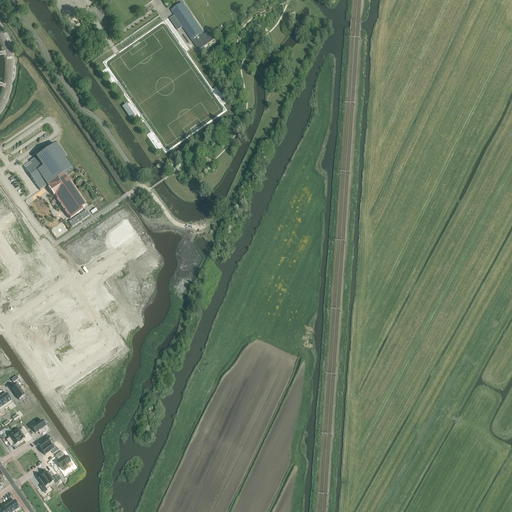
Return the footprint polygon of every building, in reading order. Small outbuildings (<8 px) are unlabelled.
[(182,3),(171,10),(196,46),(199,51),(201,53),(206,50),(204,47),(215,40),(212,35),(209,32),(205,34),(204,35),(203,33),(202,31),(186,8),(182,3)] [(129,101),(124,103),(130,117),(135,115),(129,101)] [(32,164),(25,169),(28,173),(40,191),(47,186),(49,188),(49,189),(51,191),(50,191),(51,191),(70,219),(83,210),(82,208),(86,205),(64,174),(72,169),(64,158),(67,156),(58,143),(31,162),(32,164)] [(33,202),(38,211),(42,208),(38,200),(33,202)] [(6,205),(0,208),(0,213),(1,216),(10,210),(6,205)] [(83,212),(65,224),(69,228),(86,217),(83,212)] [(13,216),(4,222),(8,227),(16,221),(13,216)] [(16,221),(8,227),(11,231),(19,225),(16,221)] [(19,225),(11,231),(13,235),(22,229),(19,225)] [(22,229),(13,235),(17,240),(25,234),(22,229)] [(26,235),(18,241),(22,246),(30,240),(26,235)] [(30,240),(22,246),(24,250),(33,244),(30,240)] [(33,244),(24,250),(27,254),(36,248),(33,244)] [(36,248),(27,254),(31,259),(39,253),(36,248)] [(47,263),(41,267),(47,276),(53,272),(47,263)] [(130,266),(109,281),(117,292),(137,278),(130,266)] [(34,271),(30,274),(36,283),(41,280),(34,271)] [(30,274),(25,278),(31,287),(36,283),(30,274)] [(19,281),(14,284),(20,293),(25,290),(19,281)] [(14,284),(9,288),(15,297),(20,293),(14,284)] [(4,292),(0,294),(0,299),(3,305),(9,301),(4,292)] [(68,293),(59,299),(62,305),(72,298),(68,293)] [(72,298),(62,305),(66,310),(76,304),(72,298)] [(128,298),(107,312),(115,324),(136,310),(128,298)] [(48,300),(43,304),(50,313),(55,310),(48,300)] [(43,304),(38,307),(44,317),(50,313),(43,304)] [(76,304),(66,310),(70,315),(79,309),(76,304)] [(38,307),(33,311),(39,320),(44,317),(38,307)] [(79,309),(70,315),(73,320),(83,314),(79,309)] [(33,311),(27,315),(34,324),(39,320),(33,311)] [(83,314),(73,320),(77,325),(86,319),(83,314)] [(21,315),(12,321),(16,327),(25,320),(21,315)] [(86,319),(77,325),(80,330),(90,324),(86,319)] [(90,324),(80,330),(84,336),(93,329),(90,324)] [(24,325),(14,331),(18,337),(27,330),(24,325)] [(27,330),(18,337),(21,342),(31,335),(27,330)] [(91,334),(82,341),(86,346),(95,340),(91,334)] [(31,335),(21,342),(25,347),(34,340),(31,335)] [(74,337),(68,341),(75,350),(80,346),(74,337)] [(34,340),(25,347),(28,352),(38,346),(34,340)] [(68,341),(63,344),(70,354),(75,350),(68,341)] [(63,344),(58,348),(64,357),(70,354),(63,344)] [(38,346),(28,352),(32,357),(41,351),(38,346)] [(58,348),(52,352),(59,361),(64,357),(58,348)] [(41,351),(32,357),(35,362),(45,356),(41,351)] [(45,356),(35,362),(39,368),(48,361),(45,356)] [(85,381),(76,388),(83,399),(93,393),(96,391),(106,384),(98,372),(88,379),(85,381)] [(18,386),(12,390),(18,399),(24,395),(18,386)] [(6,394),(1,397),(7,405),(12,402),(6,394)] [(42,421),(32,428),(36,434),(38,432),(44,428),(46,427),(42,421)] [(20,430),(14,433),(20,442),(26,438),(24,436),(20,431),(20,430)] [(14,433),(9,437),(10,438),(13,443),(15,446),(20,442),(14,433)] [(45,442),(39,446),(42,451),(53,444),(50,439),(51,439),(49,436),(43,440),(45,442)] [(53,444),(42,451),(45,456),(52,452),(53,454),(59,451),(57,448),(56,448),(53,444)] [(59,461),(57,463),(61,469),(62,469),(71,462),(67,456),(65,457),(64,454),(58,459),(59,461)] [(48,473),(43,476),(51,487),(55,484),(56,484),(57,483),(59,482),(55,477),(52,479),(48,473)] [(43,476),(39,479),(43,485),(46,490),(47,490),(51,487),(43,476)] [(15,501),(10,504),(15,511),(20,509),(15,501)]
